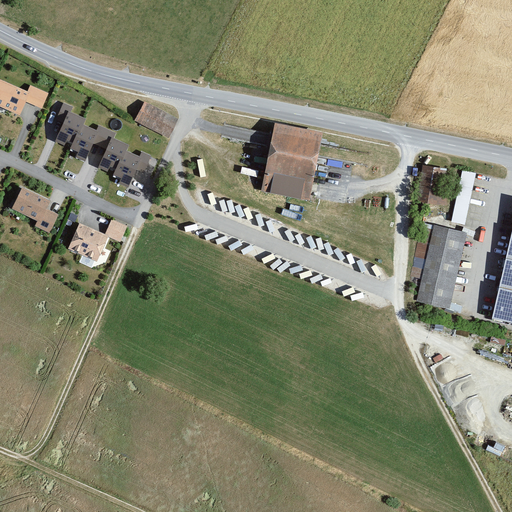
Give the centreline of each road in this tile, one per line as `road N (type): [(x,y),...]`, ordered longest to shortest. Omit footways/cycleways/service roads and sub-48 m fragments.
road 1 (track): [(505,511),(403,321),(411,137)]
road 2 (secondary): [(202,95),(511,157)]
road 3 (residential): [(202,95),(137,220),(0,154)]
road 4 (track): [(137,220),(43,440),(25,454),(0,447)]
road 5 (unknown): [(171,153),(212,218),(361,276),(400,277)]
road 6 (secondary): [(0,30),(98,72),(202,95)]
road 7 (track): [(12,453),(141,511)]
